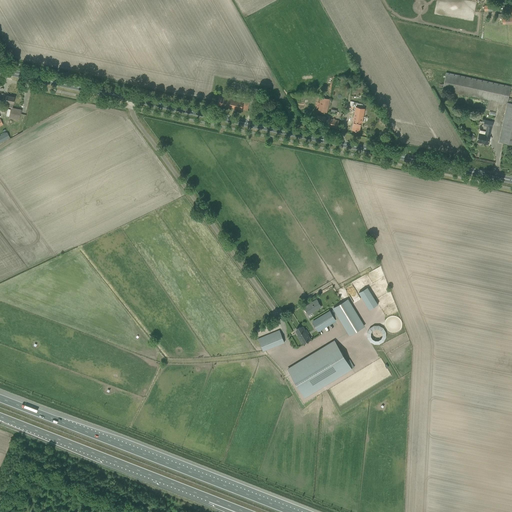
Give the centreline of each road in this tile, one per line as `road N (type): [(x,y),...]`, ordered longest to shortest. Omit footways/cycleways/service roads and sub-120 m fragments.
road 1 (secondary): [(511,180),(0,71)]
road 2 (motorway): [(292,511),(0,398)]
road 3 (motorway): [(0,417),(208,498)]
